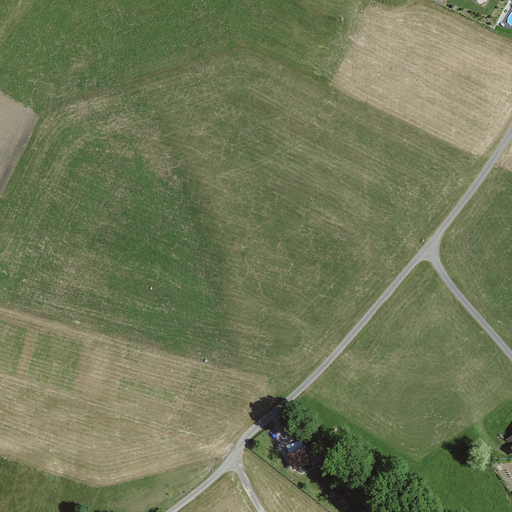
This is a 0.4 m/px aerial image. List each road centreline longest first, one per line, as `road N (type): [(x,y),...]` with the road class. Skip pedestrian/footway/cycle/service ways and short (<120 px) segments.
road 1 (residential): [(430,249),(315,378),(243,441),(233,462)]
road 2 (residential): [(511,134),(430,249)]
road 3 (residential): [(430,249),(511,356)]
